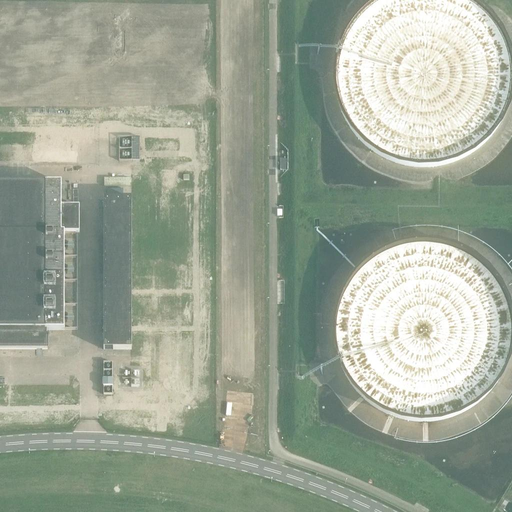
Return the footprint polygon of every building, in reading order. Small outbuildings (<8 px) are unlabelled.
[(483,141),(502,119),(511,95),(511,47),(508,34),(492,9),(480,0),(372,0),(359,10),(343,35),(336,64),(339,94),(351,121),(372,142),(398,156),(428,160),(457,155),(483,141)] [(138,1),(114,1),(114,49),(138,49),(138,1)] [(50,2),(0,2),(0,45),(50,45),(50,2)] [(44,126),(21,126),(21,154),(44,154),(44,126)] [(89,126),(66,126),(66,154),(89,154),(89,126)] [(140,137),(132,137),(132,161),(140,161),(140,137)] [(61,184),(0,183),(0,349),(48,350),(49,336),(47,336),(47,331),(64,331),(64,232),(61,232),(61,184)] [(104,199),(104,350),(131,350),(132,199),(104,199)] [(484,399),(505,377),(511,360),(511,289),(497,265),(474,246),(446,236),(416,235),(386,244),(361,262),(356,270),(344,287),(336,317),(338,348),(350,376),(371,399),(398,413),(428,418),(458,413),(484,399)] [(113,395),(113,363),(103,363),(103,395),(113,395)]
